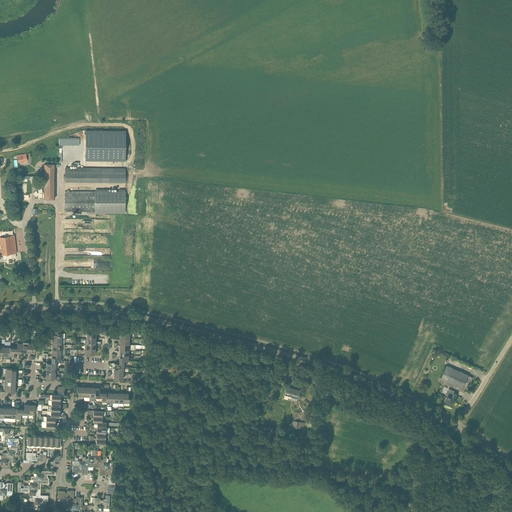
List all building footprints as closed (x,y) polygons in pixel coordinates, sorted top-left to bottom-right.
[(126,131),(86,130),(86,160),(125,161),(126,131)] [(27,161),(26,154),(17,155),(18,163),(27,161)] [(44,198),(55,198),(55,181),(55,164),(44,164),(44,168),(42,168),(42,178),(44,178),(44,198)] [(125,182),(125,168),(65,167),(65,182),(125,182)] [(65,211),(95,211),(95,213),(125,213),(125,192),(65,191),(65,211)] [(12,201),(8,213),(15,215),(19,203),(12,201)] [(0,236),(0,237),(2,254),(16,253),(14,235),(0,236)] [(62,338),(62,333),(58,332),(58,331),(53,331),(52,339),(57,339),(57,338),(62,338)] [(27,347),(26,352),(35,352),(35,348),(34,348),(34,343),(29,343),(28,347),(27,347)] [(447,366),(440,382),(465,392),(466,389),(467,389),(468,386),(470,380),(471,380),(473,377),(469,375),(447,366)] [(300,390),(287,387),(285,395),(298,398),(300,390)] [(448,394),(445,401),(453,404),(455,398),(457,394),(453,392),(454,391),(448,389),(446,393),(448,394)] [(5,437),(15,438),(15,435),(14,435),(14,429),(0,427),(0,431),(2,431),(2,434),(5,435),(5,437)] [(19,438),(15,438),(5,437),(3,437),(3,441),(5,441),(5,444),(8,444),(11,444),(11,447),(20,447),(20,444),(19,444),(19,438)] [(20,451),(20,447),(11,447),(11,450),(8,450),(7,453),(3,453),(3,455),(13,456),(18,456),(19,451),(20,451)] [(88,459),(85,459),(85,474),(88,474),(88,467),(94,467),(95,450),(92,450),(92,456),(89,455),(88,459)] [(99,475),(102,475),(103,459),(100,459),(101,456),(97,456),(98,450),(95,450),(94,467),(100,467),(99,475)] [(13,456),(3,455),(1,455),(1,461),(0,461),(0,467),(10,468),(10,465),(9,465),(9,464),(10,464),(10,462),(13,462),(13,456)] [(85,474),(85,459),(86,457),(82,456),(82,461),(79,461),(79,464),(73,464),(72,473),(79,473),(79,472),(81,472),(81,474),(85,474)] [(103,459),(102,475),(105,475),(106,474),(106,473),(109,474),(108,475),(106,477),(108,479),(112,479),(112,466),(109,465),(110,463),(107,462),(107,457),(104,457),(103,459)] [(31,479),(33,480),(49,480),(49,478),(48,477),(47,477),(47,474),(55,475),(55,471),(39,471),(39,474),(36,473),(36,476),(31,476),(31,479)] [(49,480),(33,480),(33,482),(30,482),(30,485),(24,485),(23,488),(41,489),(41,483),(49,483),(49,480)] [(1,482),(0,496),(0,499),(3,500),(3,495),(6,495),(6,492),(12,492),(13,483),(6,483),(6,484),(4,484),(4,482),(1,482)] [(41,489),(23,488),(21,488),(21,491),(23,491),(29,492),(29,494),(32,495),(32,497),(48,498),(48,495),(40,495),(41,489)] [(70,506),(70,490),(67,490),(67,492),(65,492),(65,491),(58,490),(58,500),(64,500),(64,503),(67,503),(66,509),(69,509),(70,506)] [(74,490),(70,490),(70,506),(73,506),(72,509),(75,509),(75,511),(78,511),(79,497),(77,497),(76,498),(73,498),(74,490)] [(97,498),(96,511),(99,511),(100,511),(103,511),(103,508),(109,508),(110,495),(107,495),(106,496),(106,499),(103,499),(103,500),(102,500),(100,500),(100,499),(99,498),(97,498)] [(48,498),(32,497),(30,497),(30,501),(35,501),(35,504),(38,504),(37,510),(47,511),(47,504),(46,504),(46,502),(48,502),(48,498)] [(87,511),(88,505),(82,505),(82,497),(79,497),(78,511),(87,511)] [(96,511),(97,498),(94,498),(94,505),(88,505),(87,511),(96,511)]
